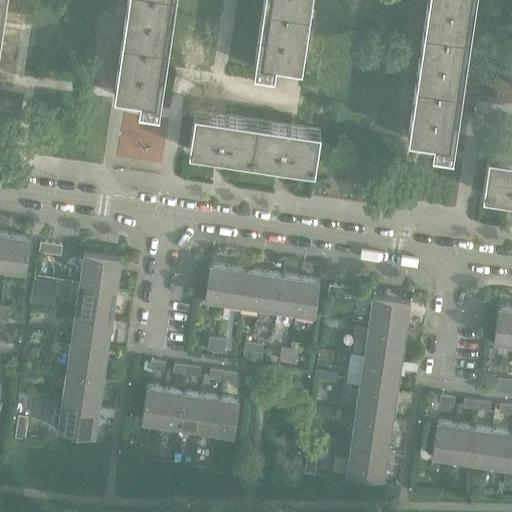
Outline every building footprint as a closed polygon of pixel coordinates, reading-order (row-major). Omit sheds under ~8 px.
[(156,96),(169,0),(128,0),(115,91),(140,95),(139,107),(159,110),(161,97),(156,96)] [(302,63),(311,0),(269,0),(261,57),(256,56),(254,68),(274,71),(276,60),(302,63)] [(449,140),(469,0),(428,0),(408,134),(434,138),(432,150),(453,153),(454,140),(449,140)] [(189,151),(215,154),(252,160),(258,120),(195,111),(189,151)] [(320,130),(258,120),(252,160),(315,169),(320,130)] [(483,194),(509,198),(511,198),(511,157),(489,154),(483,194)] [(13,234),(0,231),(0,268),(7,269),(13,234)] [(31,236),(13,234),(7,269),(26,272),(31,236)] [(63,244),(41,241),(39,251),(61,254),(63,244)] [(84,252),(80,281),(117,287),(122,257),(84,252)] [(229,266),(210,263),(205,298),(224,301),(229,266)] [(247,268),(229,266),(224,301),(242,304),(247,268)] [(265,271),(247,268),(242,304),(260,307),(265,271)] [(283,274),(265,271),(260,307),(278,309),(283,274)] [(301,276),(283,274),(278,309),(296,312),(301,276)] [(320,279),(301,276),(296,312),(315,315),(320,279)] [(35,281),(31,304),(46,306),(49,283),(35,281)] [(117,287),(80,281),(75,310),(113,317),(117,287)] [(330,284),(328,294),(350,297),(352,287),(330,284)] [(373,294),(369,323),(406,329),(411,300),(373,294)] [(10,307),(3,305),(0,319),(8,320),(10,307)] [(493,341),(511,344),(511,343),(511,307),(499,306),(493,341)] [(113,317),(75,310),(71,341),(109,346),(113,317)] [(406,329),(369,323),(364,354),(402,359),(406,329)] [(208,350),(216,351),(219,337),(210,336),(208,350)] [(227,339),(219,337),(216,351),(225,352),(227,339)] [(109,346),(71,341),(67,370),(104,376),(109,346)] [(244,355),(252,356),(254,343),(246,341),(244,355)] [(254,343),(252,356),(261,357),(263,344),(254,343)] [(280,360),(288,361),(290,348),(282,347),(280,360)] [(299,349),(290,348),(288,361),(297,363),(299,349)] [(402,359),(364,354),(360,383),(397,388),(402,359)] [(165,361),(151,359),(150,368),(164,370),(165,361)] [(189,365),(175,363),(174,371),(187,373),(189,365)] [(201,367),(189,365),(187,373),(200,375),(201,367)] [(317,367),(316,376),(337,379),(338,370),(317,367)] [(224,370),(211,368),(209,377),(223,379),(224,370)] [(104,376),(67,370),(62,400),(100,406),(104,376)] [(237,372),(224,370),(223,379),(236,381),(237,372)] [(497,390),(505,391),(507,378),(499,377),(497,390)] [(397,388),(360,383),(355,413),(393,418),(397,388)] [(142,421),(161,423),(166,388),(147,385),(142,421)] [(184,391),(166,388),(161,423),(179,426),(184,391)] [(202,393),(184,391),(179,426),(197,429),(202,393)] [(220,396),(202,393),(197,429),(215,431),(220,396)] [(455,396),(441,394),(440,403),(454,405),(455,396)] [(239,399),(220,396),(215,431),(234,434),(239,399)] [(478,400),(465,398),(463,406),(477,408),(478,400)] [(100,406),(62,400),(58,429),(96,435),(100,406)] [(478,400),(477,408),(490,410),(491,402),(478,400)] [(511,404),(501,403),(499,412),(511,413),(511,404)] [(393,418),(355,413),(351,442),(389,448),(393,418)] [(28,416),(19,414),(15,436),(25,438),(28,416)] [(432,456),(451,458),(457,423),(437,420),(432,456)] [(474,425),(457,423),(451,458),(469,461),(474,425)] [(492,428),(474,425),(469,461),(487,464),(492,428)] [(510,431),(492,428),(487,464),(505,466),(510,431)] [(389,448),(351,442),(347,472),(384,478),(389,448)] [(318,451),(309,450),(305,472),(315,473),(318,451)]
